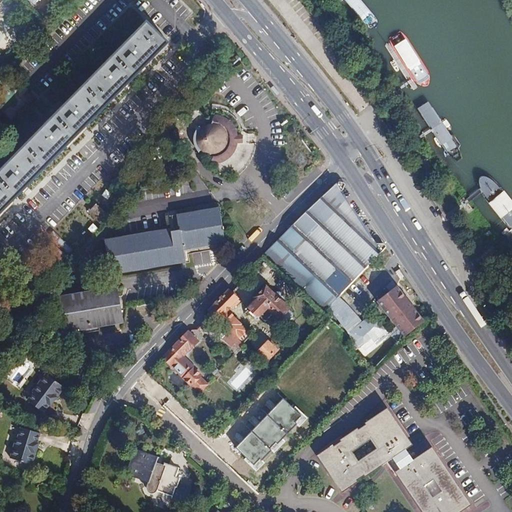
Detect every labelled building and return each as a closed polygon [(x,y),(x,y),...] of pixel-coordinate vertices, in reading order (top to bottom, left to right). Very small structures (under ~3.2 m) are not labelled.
[(0,211),(168,42),(148,22),(0,170),(0,211)] [(167,124),(176,115),(168,107),(159,116),(167,124)] [(196,147),(199,152),(201,150),(202,152),(206,154),(210,156),(210,164),(219,163),(224,161),(227,159),(233,154),(235,150),(236,147),(237,143),(243,143),(243,135),(237,135),(236,131),(235,128),(233,125),(230,121),(227,119),(224,117),(219,116),(215,115),(212,123),(209,123),(205,125),(203,126),(201,128),(199,127),(197,130),(196,132),(194,136),(194,140),(195,144),(196,147)] [(323,312),(328,307),(340,295),(386,246),(384,243),(376,243),(342,191),(346,184),(343,182),(340,182),(337,183),(305,212),(263,255),(323,312)] [(107,213),(96,203),(90,211),(101,221),(107,213)] [(176,230),(107,242),(112,272),(186,259),(183,247),(223,240),(218,210),(179,217),(181,229),(176,230)] [(405,336),(424,322),(388,275),(368,290),(405,336)] [(289,308),(266,286),(255,298),(257,300),(247,310),(255,318),(261,319),(265,323),(271,318),(270,317),(271,316),(277,321),(278,320),(286,312),(289,308)] [(119,306),(116,289),(59,299),(62,315),(64,325),(65,330),(115,322),(112,307),(119,306)] [(229,290),(227,292),(236,301),(237,299),(238,298),(229,290)] [(227,292),(208,311),(210,312),(220,322),(229,330),(243,343),(244,343),(252,335),(226,310),(231,305),(236,301),(227,292)] [(362,322),(340,295),(328,307),(334,314),(358,344),(382,325),(373,313),(362,322)] [(236,301),(231,305),(234,307),(239,301),(237,299),(236,301)] [(121,320),(119,306),(112,307),(115,322),(121,320)] [(220,322),(210,312),(205,316),(204,321),(213,329),(220,322)] [(286,312),(278,320),(282,324),(285,324),(290,318),(290,315),(286,312)] [(62,315),(55,316),(57,326),(64,325),(62,315)] [(243,343),(229,330),(225,334),(222,330),(218,334),(231,347),(235,343),(239,347),(243,343)] [(162,358),(199,394),(208,384),(201,378),(202,376),(193,367),(182,355),(183,354),(184,355),(190,349),(190,350),(198,341),(188,331),(162,358)] [(258,351),(268,360),(278,350),(268,341),(258,351)] [(265,363),(268,360),(258,351),(255,354),(265,363)] [(34,392),(27,400),(43,413),(50,404),(51,405),(64,387),(47,374),(33,392),(34,392)] [(303,418),(283,399),(237,447),(257,465),(303,418)] [(255,406),(258,412),(267,408),(264,402),(255,406)] [(387,410),(319,456),(342,489),(391,457),(404,448),(410,444),(387,410)] [(40,433),(21,427),(18,437),(17,437),(11,458),(32,465),(39,443),(37,443),(40,433)] [(159,456),(135,448),(126,474),(149,483),(148,486),(148,489),(149,491),(150,492),(153,492),(155,492),(156,491),(173,496),(172,498),(186,503),(192,486),(177,481),(178,479),(174,478),(177,470),(178,468),(165,464),(164,468),(155,465),(159,456)] [(414,461),(404,448),(391,457),(401,470),(414,461)] [(456,511),(469,504),(431,449),(414,461),(401,470),(397,472),(424,511),(456,511)] [(184,472),(177,470),(174,478),(178,479),(181,480),(184,472)]
